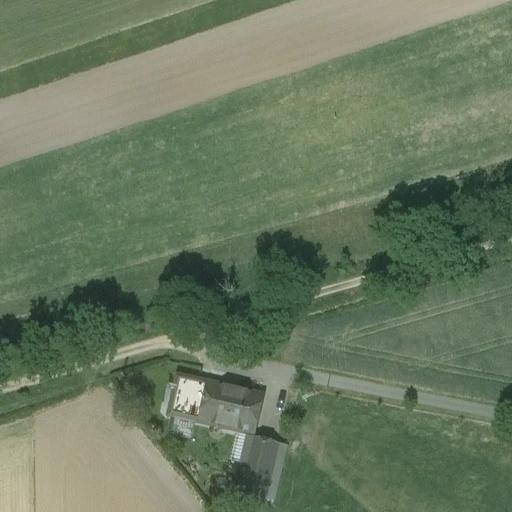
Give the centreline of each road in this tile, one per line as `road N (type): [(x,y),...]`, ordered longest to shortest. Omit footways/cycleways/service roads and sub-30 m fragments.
road 1 (track): [(0,387),(511,239)]
road 2 (residential): [(511,419),(138,347)]
